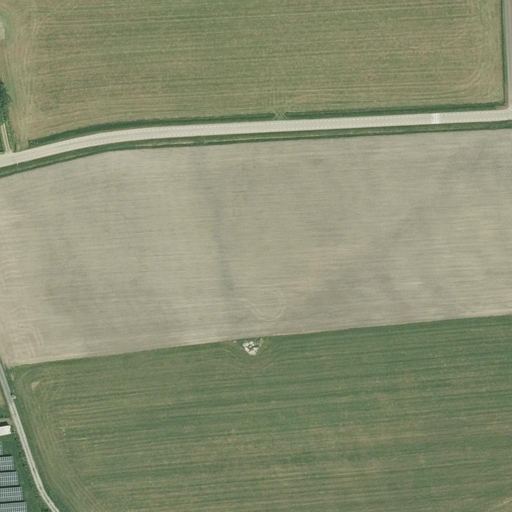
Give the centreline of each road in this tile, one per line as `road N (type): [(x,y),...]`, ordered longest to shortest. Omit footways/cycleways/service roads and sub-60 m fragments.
road 1 (unclassified): [(511,114),(133,134),(0,162)]
road 2 (track): [(0,372),(55,511)]
